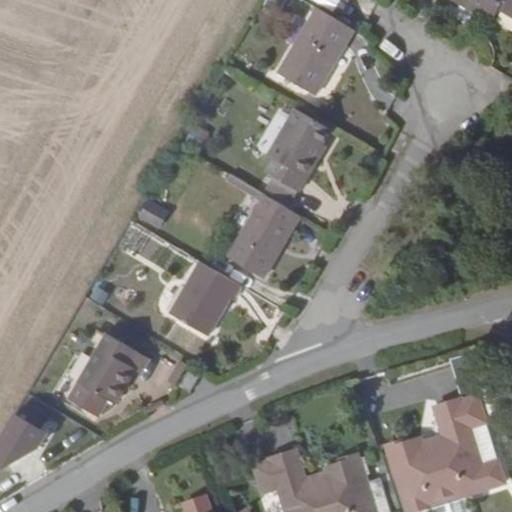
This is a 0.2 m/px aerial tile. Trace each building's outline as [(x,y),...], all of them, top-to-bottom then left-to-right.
[(447,0),(490,24),(498,11),(504,0),(447,0)] [(511,0),(504,0),(498,11),(511,19),(511,0)] [(354,32),(316,9),(277,75),(315,98),(354,32)] [(332,132),(295,110),(267,156),(273,160),(265,174),(298,194),(318,161),(316,159),(332,132)] [(199,153),(209,136),(193,127),(184,144),(199,153)] [(300,218),(264,196),(227,259),(263,280),(276,260),(271,257),(288,228),(293,230),(300,218)] [(159,231),(169,213),(148,202),(138,219),(159,231)] [(271,257),(276,260),(293,230),(288,228),(271,257)] [(241,288),(200,263),(169,315),(208,338),(230,299),(234,301),(241,288)] [(96,288),(88,301),(99,308),(107,295),(96,288)] [(140,374),(148,359),(106,335),(67,401),(98,419),(108,401),(115,406),(134,371),(140,374)] [(191,390),(200,374),(193,370),(184,385),(191,390)] [(486,424),(478,398),(462,403),(461,401),(435,409),(443,438),(429,443),(431,449),(424,451),(420,440),(406,444),(405,442),(386,448),(406,511),(415,511),(429,507),(429,502),(461,492),(462,497),(504,484),(497,462),(482,467),(470,429),(486,424)] [(0,467),(13,475),(41,428),(12,411),(0,430),(0,467)] [(375,511),(357,456),(340,461),(340,465),(326,470),(329,480),(322,483),(320,476),(305,482),(296,452),(269,461),(270,463),(255,468),(263,493),(278,489),(285,511),(375,511)] [(511,511),(511,481),(501,486),(511,511)] [(211,511),(206,496),(182,505),(184,511),(211,511)]
